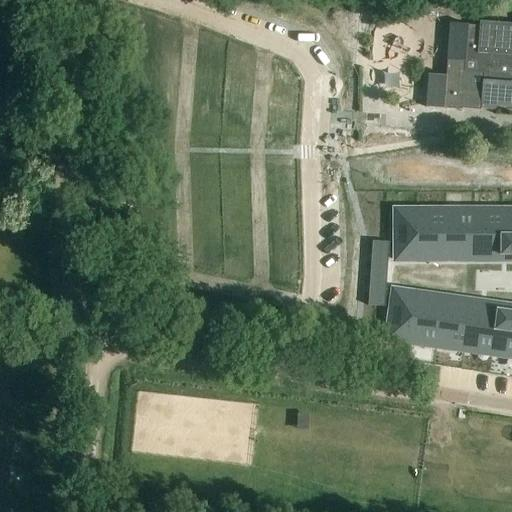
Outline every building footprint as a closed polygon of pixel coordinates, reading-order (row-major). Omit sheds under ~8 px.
[(351,0),(352,13),(359,13),(372,13),(371,0),(351,0)] [(461,108),(478,110),(494,111),(494,107),(511,108),(511,25),(479,23),(479,28),(468,27),(468,26),(449,24),(444,76),(427,74),(424,108),(461,111),(461,108)] [(402,83),(402,48),(389,48),(389,82),(402,83)] [(363,127),(364,146),(380,145),(379,126),(363,127)] [(418,227),(418,255),(446,255),(446,227),(434,227),(434,221),(418,221),(418,227)] [(446,227),(446,255),(474,255),(474,227),(462,227),(462,221),(446,221),(446,227)] [(474,227),(474,255),(502,256),(502,227),(490,227),(490,221),(474,221),(474,227)] [(502,227),(502,256),(511,255),(511,221),(502,221),(502,227)] [(396,226),(395,255),(418,255),(418,227),(396,226)] [(375,243),(375,255),(383,255),(383,243),(375,243)] [(383,243),(383,255),(391,255),(392,243),(383,243)] [(375,263),(374,275),(383,275),(383,263),(375,263)] [(383,263),(383,275),(391,275),(391,263),(383,263)] [(374,275),(374,287),(383,287),(383,275),(374,275)] [(383,275),(383,287),(391,287),(391,275),(383,275)] [(374,295),(374,307),(382,307),(382,295),(374,295)] [(382,295),(382,307),(391,307),(391,295),(382,295)] [(396,295),(390,335),(412,338),(418,298),(396,295)] [(412,338),(411,344),(427,346),(428,340),(440,342),(446,302),(418,298),(412,338)] [(440,342),(439,348),(454,350),(455,344),(468,346),(474,306),(446,302),(440,342)] [(468,346),(467,351),(482,354),(483,348),(495,350),(501,310),(474,306),(468,346)] [(495,350),(495,355),(510,357),(511,352),(511,351),(511,311),(501,310),(495,350)]
